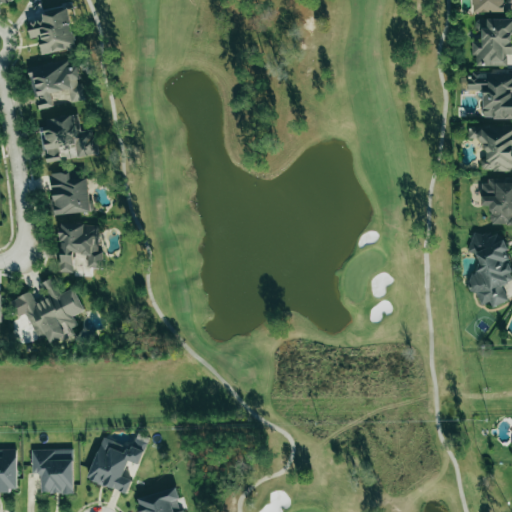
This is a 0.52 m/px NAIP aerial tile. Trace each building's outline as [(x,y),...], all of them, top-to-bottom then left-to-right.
[(504,13),(503,0),(470,0),(471,13),(504,13)] [(75,48),(68,8),(42,13),(43,20),(28,22),(31,37),(40,36),(43,54),(75,48)] [(79,64),(31,68),(35,107),(82,102),(79,64)] [(511,73),(468,73),(468,91),(484,91),(484,118),(511,118),(511,73)] [(96,155),(93,130),(80,132),(78,115),(46,119),(47,128),(41,128),(45,162),(96,155)] [(90,213),(87,172),(49,174),(52,215),(90,213)] [(511,224),(511,181),(481,181),(481,206),(490,206),(490,225),(511,224)] [(73,273),(73,254),(87,254),(87,268),(103,268),(103,251),(97,251),(98,224),(61,224),(60,262),(58,262),(58,272),(73,273)] [(511,268),(499,230),(469,240),(474,253),(481,273),(468,277),(478,306),(490,302),(492,308),(507,302),(501,285),(511,281),(511,268)] [(73,288),(60,294),(52,278),(42,282),(49,297),(36,303),(30,291),(12,300),(19,315),(25,312),(38,339),(46,336),(50,344),(71,334),(69,329),(77,325),(73,316),(84,311),(73,288)] [(88,479),(127,494),(132,480),(122,476),(128,461),(139,465),(148,439),(136,435),(131,448),(103,437),(88,479)] [(0,491),(17,491),(16,449),(0,449),(0,491)] [(42,494),(74,493),(73,449),(31,450),(32,474),(42,474),(42,494)] [(137,498),(140,511),(183,511),(183,509),(181,510),(175,488),(137,498)]
